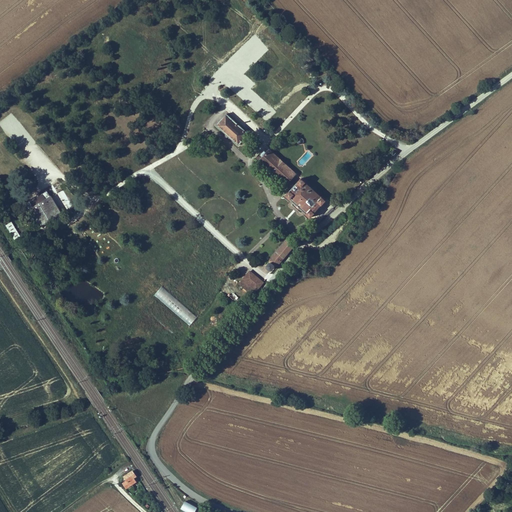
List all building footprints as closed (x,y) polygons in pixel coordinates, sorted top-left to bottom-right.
[(216,124),(240,145),(249,135),(225,113),(216,124)] [(281,156),(272,148),(269,151),(266,149),(259,157),(271,168),(281,156)] [(285,161),(281,156),(271,168),(275,171),(285,161)] [(285,161),(275,171),(287,182),(297,171),(285,161)] [(312,215),(327,199),(302,176),(288,192),(312,215)] [(58,192),(52,194),(60,210),(68,207),(63,197),(61,198),(58,192)] [(45,228),(62,218),(48,196),(29,207),(32,211),(31,212),(33,216),(37,215),(45,228)] [(42,230),(45,228),(37,215),(33,216),(42,230)] [(11,222),(5,225),(14,240),(20,236),(11,222)] [(285,241),(267,262),(268,263),(264,268),(268,272),(273,267),(275,268),(292,247),(285,241)] [(105,259),(112,261),(114,255),(107,253),(105,259)] [(262,282),(248,270),(242,277),(256,290),(262,282)] [(256,290),(242,277),(238,283),(252,295),(256,290)] [(124,477),(127,482),(124,483),(127,488),(136,482),(134,478),(136,477),(132,472),(124,477)] [(193,511),(196,507),(185,501),(181,508),(187,511),(193,511)]
